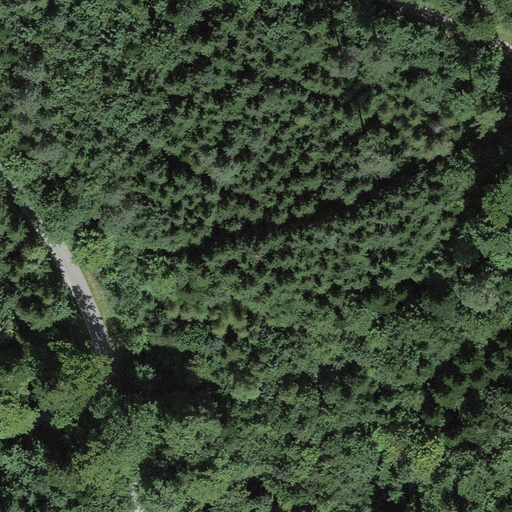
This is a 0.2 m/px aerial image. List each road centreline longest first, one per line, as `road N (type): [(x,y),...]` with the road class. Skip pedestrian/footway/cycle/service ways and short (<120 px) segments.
road 1 (unclassified): [(125,511),(126,446),(87,303),(0,161)]
road 2 (track): [(511,50),(393,0)]
